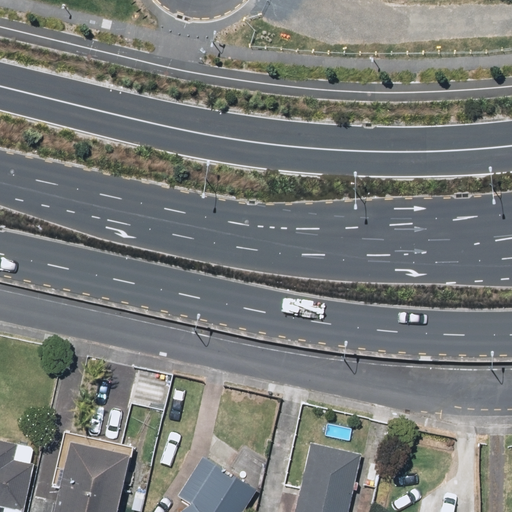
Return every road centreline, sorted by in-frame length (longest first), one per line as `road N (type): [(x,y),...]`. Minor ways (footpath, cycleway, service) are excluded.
road 1 (primary): [(511,333),(320,323),(0,255)]
road 2 (primary): [(0,172),(93,199),(277,234),(511,230)]
